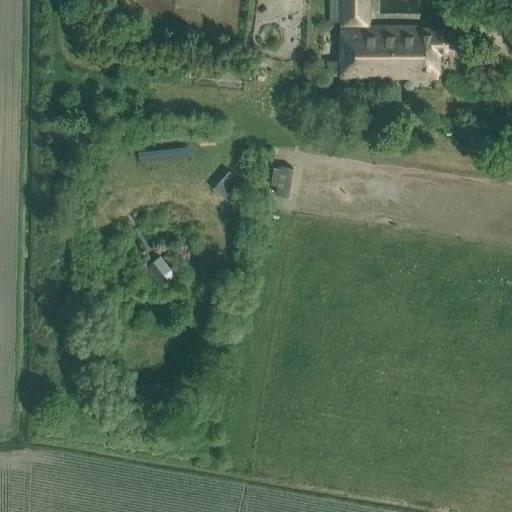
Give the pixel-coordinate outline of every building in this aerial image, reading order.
[(419,76),(436,77),(436,50),(454,50),(454,31),(432,31),(432,30),(417,30),(417,27),(367,27),(366,0),(342,0),(342,26),(341,26),(341,76),(419,76)] [(339,73),(338,60),(326,60),(326,73),(339,73)] [(190,143),(139,150),(141,162),(191,156),(190,143)] [(277,163),(271,191),(288,194),(294,167),(277,163)] [(213,185),(228,199),(243,182),(228,168),(213,185)] [(172,271),(160,255),(145,267),(157,282),(172,271)]
